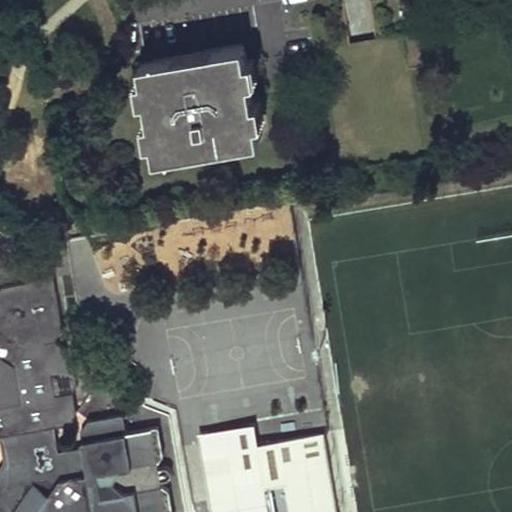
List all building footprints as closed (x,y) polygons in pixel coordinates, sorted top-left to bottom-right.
[(256,137),(240,45),(142,61),(158,154),(256,137)] [(0,433),(3,433),(55,425),(71,422),(78,412),(75,389),(80,381),(77,367),(70,362),(67,343),(59,338),(65,330),(56,277),(38,280),(2,286),(0,288),(0,433)] [(0,511),(20,511),(16,508),(35,479),(52,492),(63,477),(90,472),(83,438),(128,430),(125,414),(89,420),(78,412),(71,422),(55,425),(3,433),(7,459),(0,470),(0,511)] [(254,421),(198,431),(211,511),(337,511),(324,431),(258,442),(254,421)] [(137,487),(141,511),(173,511),(171,490),(163,485),(162,479),(168,478),(171,474),(170,469),(165,466),(160,467),(159,461),(164,453),(160,426),(128,430),(134,468),(125,469),(117,480),(128,489),(137,487)] [(141,511),(137,487),(128,489),(117,480),(125,469),(134,468),(128,430),(83,438),(90,472),(63,477),(52,492),(35,479),(16,508),(20,511),(141,511)]
